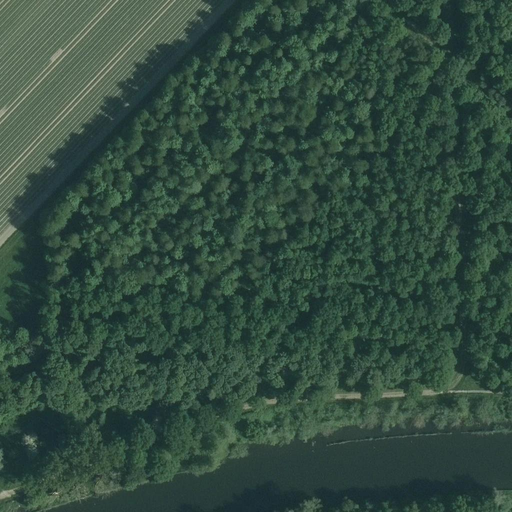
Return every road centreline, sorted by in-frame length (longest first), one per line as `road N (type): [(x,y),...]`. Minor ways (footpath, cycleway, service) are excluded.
road 1 (track): [(0,495),(258,401),(441,394)]
road 2 (track): [(424,395),(461,343),(444,0)]
